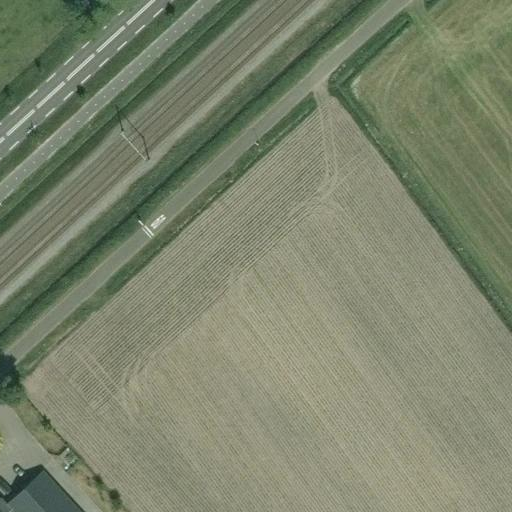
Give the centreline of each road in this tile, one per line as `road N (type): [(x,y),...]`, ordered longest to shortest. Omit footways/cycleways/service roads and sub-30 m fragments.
road 1 (unclassified): [(148,232),(400,0)]
road 2 (secondary): [(0,143),(156,0)]
road 3 (residential): [(0,369),(148,232)]
